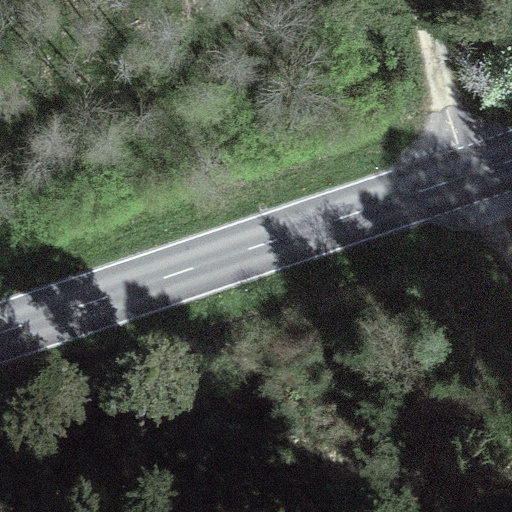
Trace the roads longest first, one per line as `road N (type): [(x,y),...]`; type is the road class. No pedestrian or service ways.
road 1 (secondary): [(0,325),(511,156)]
road 2 (track): [(415,0),(457,172),(492,242),(511,261)]
